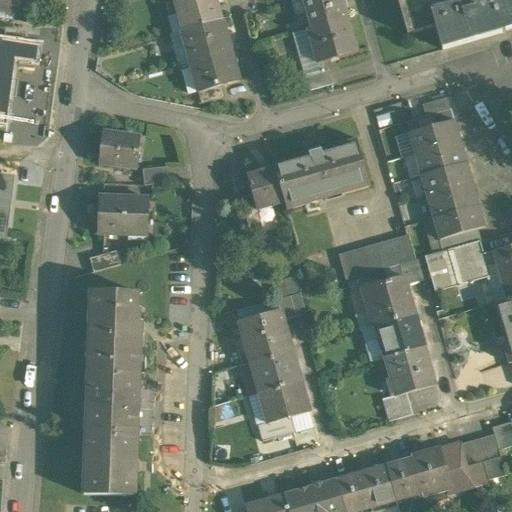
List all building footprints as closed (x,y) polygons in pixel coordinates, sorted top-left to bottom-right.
[(0,0),(0,14),(19,17),(21,0),(0,0)] [(216,0),(172,0),(173,4),(177,3),(184,30),(181,31),(182,33),(222,21),(216,0)] [(340,0),(304,0),(313,29),(346,19),(340,0)] [(396,0),(407,37),(435,28),(430,11),(441,9),(438,0),(396,0)] [(441,9),(430,11),(435,28),(442,51),(511,30),(511,0),(470,0),(469,0),(457,0),(458,4),(441,9)] [(313,29),(308,30),(317,65),(322,64),(356,54),(346,19),(313,29)] [(222,21),(182,33),(190,64),(231,52),(222,21)] [(317,65),(308,30),(293,35),(305,78),(324,72),(322,64),(317,65)] [(0,42),(0,125),(5,126),(13,61),(13,60),(9,60),(11,44),(0,42)] [(37,47),(11,44),(9,60),(13,60),(14,60),(13,61),(35,64),(37,47)] [(190,64),(198,94),(221,87),(239,82),(231,52),(190,64)] [(324,72),(305,78),(309,91),(332,85),(329,71),(324,72)] [(221,87),(198,94),(201,106),(224,99),(221,87)] [(447,99),(422,107),(425,118),(450,111),(447,99)] [(425,118),(415,121),(419,132),(453,122),(450,111),(425,118)] [(419,132),(409,135),(415,157),(460,144),(454,122),(453,122),(419,132)] [(141,138),(103,133),(99,166),(136,171),(141,138)] [(317,157),(329,196),(343,193),(344,195),(345,195),(344,190),(367,183),(369,188),(370,188),(357,141),(354,141),(356,145),(317,157)] [(460,144),(415,157),(421,178),(466,165),(460,144)] [(317,157),(276,168),(275,164),(273,165),(274,169),(284,204),(286,212),(288,211),(287,206),(309,199),(311,205),(312,204),(312,201),(329,196),(317,157)] [(466,165),(421,178),(427,199),(472,186),(466,165)] [(166,169),(142,172),(144,188),(168,185),(166,169)] [(274,169),(246,177),(253,200),(256,212),(258,211),(284,204),(274,169)] [(12,180),(0,178),(0,237),(4,238),(12,180)] [(472,186),(427,199),(433,220),(478,207),(472,186)] [(147,200),(101,198),(100,236),(146,238),(146,216),(142,216),(142,201),(147,202),(147,200)] [(261,223),(258,211),(256,212),(253,200),(241,204),(248,226),(261,223)] [(478,207),(433,220),(439,242),(440,242),(477,231),(484,229),(478,207)] [(480,243),(477,231),(440,242),(443,254),(448,252),(479,243),(480,243)] [(408,238),(339,258),(345,281),(399,266),(415,262),(408,238)] [(479,243),(448,252),(455,277),(432,283),(435,294),(487,279),(489,278),(487,269),(483,256),(479,243)] [(511,247),(483,256),(487,269),(498,266),(508,302),(511,300),(511,247)] [(443,254),(425,259),(431,280),(432,283),(455,277),(448,252),(443,254)] [(116,253),(90,261),(94,274),(120,267),(116,253)] [(431,280),(425,259),(415,262),(421,282),(431,280)] [(421,282),(415,262),(399,266),(402,279),(403,279),(406,287),(421,283),(421,282)] [(489,278),(487,279),(494,306),(508,302),(498,266),(487,269),(489,278)] [(402,279),(365,289),(376,329),(378,328),(415,318),(406,287),(403,279),(402,279)] [(137,294),(91,293),(88,373),(139,375),(141,324),(138,324),(139,311),(136,311),(137,294)] [(306,316),(300,294),(290,297),(296,318),(306,316)] [(290,297),(276,301),(279,312),(280,312),(283,322),(296,318),(290,297)] [(511,300),(508,302),(494,306),(505,343),(501,344),(508,366),(511,365),(511,364),(511,300)] [(279,312),(239,324),(244,341),(249,340),(256,363),(292,353),(283,322),(280,312),(279,312)] [(415,318),(378,328),(387,359),(423,349),(415,318)] [(387,359),(385,360),(395,396),(396,398),(406,395),(434,387),(423,349),(387,359)] [(256,363),(254,364),(263,394),(300,384),(292,353),(256,363)] [(139,375),(88,373),(86,435),(137,437),(139,375)] [(263,394),(260,395),(264,409),(268,408),(273,423),(273,424),(291,419),(309,414),(304,396),(302,397),(299,386),(301,385),(300,384),(263,394)] [(413,416),(406,395),(396,398),(395,396),(381,400),(388,423),(413,416)] [(291,419),(273,424),(273,423),(263,426),(268,442),(295,434),(291,419)] [(511,424),(492,430),(494,437),(499,453),(511,448),(511,428),(511,425),(511,424)] [(137,437),(86,435),(84,496),(135,498),(137,437)] [(499,453),(494,437),(483,440),(489,462),(500,459),(499,453)] [(483,464),(489,462),(483,440),(472,443),(479,465),(483,464)] [(468,468),(479,465),(472,443),(462,446),(468,468)] [(456,471),(468,468),(462,446),(450,449),(456,471)] [(439,452),(411,460),(421,495),(449,487),(439,452)] [(489,462),(483,464),(489,482),(506,478),(500,459),(489,462)] [(411,460),(386,467),(396,502),(421,495),(411,460)] [(468,468),(456,471),(462,492),(489,485),(489,482),(483,464),(479,465),(468,468)] [(386,467),(361,474),(371,509),(396,502),(386,467)] [(362,511),(371,509),(361,474),(336,481),(345,511),(362,511)] [(345,511),(336,481),(310,489),(317,511),(345,511)] [(317,511),(310,489),(284,496),(288,511),(317,511)] [(288,511),(284,496),(245,507),(245,511),(288,511)]
